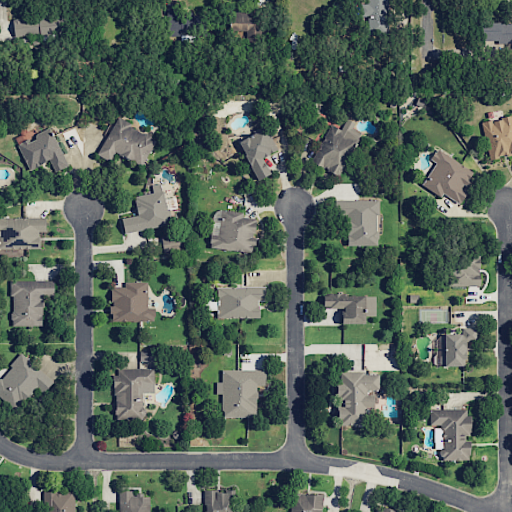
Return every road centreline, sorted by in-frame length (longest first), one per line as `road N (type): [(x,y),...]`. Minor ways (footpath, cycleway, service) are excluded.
road 1 (residential): [(487,511),(333,466),(51,461),(0,442)]
road 2 (residential): [(506,511),(507,208)]
road 3 (residential): [(296,463),(296,206)]
road 4 (residential): [(85,461),(84,209)]
